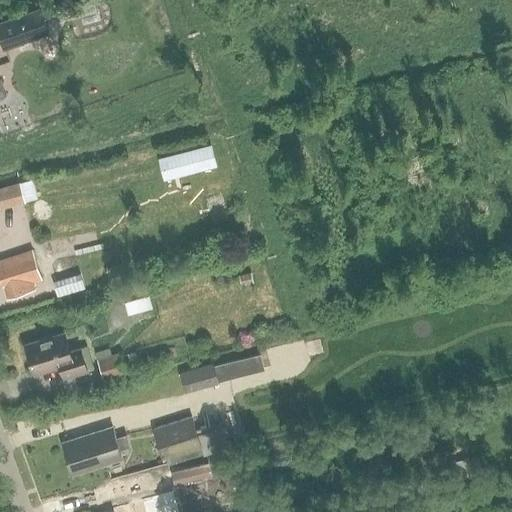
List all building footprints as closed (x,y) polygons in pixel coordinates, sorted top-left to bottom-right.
[(80,13),(83,25),(100,20),(97,8),(80,13)] [(39,10),(0,24),(0,34),(5,49),(48,34),(39,10)] [(0,85),(0,132),(0,133),(0,131),(0,103),(8,101),(2,84),(0,85)] [(165,178),(215,165),(210,146),(160,159),(165,178)] [(19,183),(0,188),(0,209),(25,202),(19,183)] [(31,281),(40,278),(31,251),(0,261),(0,284),(2,284),(8,303),(35,294),(31,281)] [(251,273),(239,276),(242,286),(254,283),(251,273)] [(133,301),(125,303),(128,315),(136,313),(133,301)] [(88,370),(83,354),(71,358),(64,335),(26,346),(35,374),(62,366),(65,377),(88,370)] [(98,353),(106,380),(129,373),(123,352),(114,355),(112,349),(98,353)] [(214,363),(180,372),(185,393),(219,383),(214,363)] [(191,416),(152,429),(162,461),(202,448),(191,416)] [(71,475),(123,458),(121,450),(117,438),(113,428),(62,444),(71,475)] [(123,436),(117,438),(121,450),(127,448),(123,436)] [(469,459),(451,462),(453,480),(471,478),(469,459)] [(112,506),(113,511),(131,511),(128,502),(112,506)]
